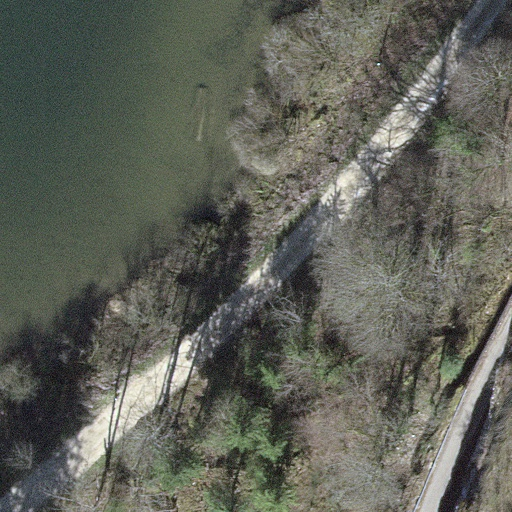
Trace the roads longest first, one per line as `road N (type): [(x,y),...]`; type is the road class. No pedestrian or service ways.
road 1 (track): [(0,494),(76,434),(273,243),(471,0)]
road 2 (unclassified): [(462,511),(511,376)]
